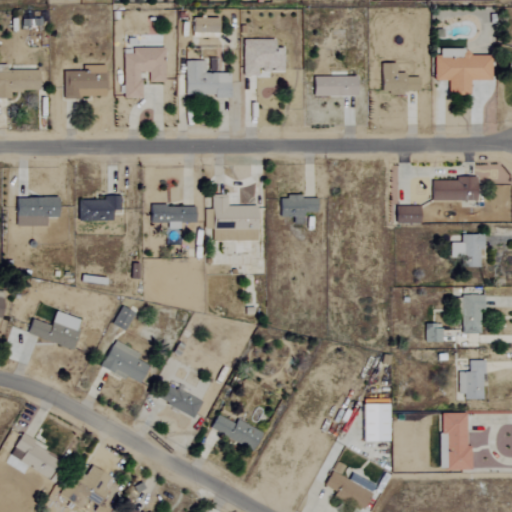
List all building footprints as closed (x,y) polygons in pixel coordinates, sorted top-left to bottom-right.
[(217,18),(191,17),(191,37),(216,38),(217,18)] [(272,40),(241,39),(241,76),(256,76),(256,71),(281,71),(282,48),(272,48),(272,40)] [(162,48),(129,49),(129,54),(121,54),(121,99),(139,99),(139,73),(146,73),(147,83),(162,82),(162,48)] [(489,81),(489,56),(466,56),(466,51),(437,50),(437,56),(432,56),(432,81),(446,81),(445,95),(468,95),(468,81),(489,81)] [(228,97),(228,73),(203,72),(203,61),(184,61),(183,96),(228,97)] [(417,92),(417,77),(403,78),(403,73),(393,73),(393,63),(379,64),(380,94),(417,92)] [(61,71),(61,97),(101,98),(102,66),(82,66),(82,72),(61,71)] [(37,92),(37,71),(0,70),(0,99),(8,99),(8,91),(37,92)] [(354,97),(354,77),(311,77),(311,96),(354,97)] [(474,201),(474,179),(429,179),(429,201),(474,201)] [(255,241),(254,206),(225,206),(225,195),(211,195),(211,210),(202,210),(203,229),(210,229),(211,242),(255,241)] [(118,196),(101,196),(101,200),(76,200),(76,221),(110,221),(110,211),(118,211),(118,196)] [(58,217),(57,197),(15,198),(15,218),(58,217)] [(314,197),(277,197),(278,217),(290,217),(290,224),(301,224),(301,213),(314,213),(314,197)] [(148,224),(166,224),(166,229),(177,229),(177,223),(192,223),(192,206),(148,207),(148,224)] [(418,207),(393,206),(393,223),(418,224),(418,207)] [(479,268),(479,235),(459,235),(458,245),(450,245),(450,258),(461,258),(461,267),(479,268)] [(479,296),(459,295),(458,333),(478,334),(479,296)] [(110,324),(123,331),(132,313),(119,306),(110,324)] [(78,320),(53,312),(48,326),(29,319),(24,335),(68,349),(78,320)] [(440,326),(423,325),(423,342),(440,342),(440,326)] [(137,384),(145,365),(134,360),(137,353),(110,342),(99,369),(137,384)] [(481,400),(481,361),(466,361),(466,372),(456,372),(455,394),(462,394),(462,400),(481,400)] [(156,401),(192,418),(199,401),(164,384),(156,401)] [(386,442),(385,400),(360,400),(361,442),(386,442)] [(444,434),(444,470),(469,470),(468,446),(463,446),(463,413),(439,414),(439,435),(444,434)] [(208,427),(251,450),(260,433),(236,420),(234,424),(215,414),(208,427)] [(45,479),(57,460),(19,436),(7,455),(45,479)] [(322,487),(333,491),(331,496),(362,509),(371,485),(348,476),(346,480),(338,477),(342,466),(332,462),(322,487)] [(108,478),(86,465),(70,492),(64,489),(59,497),(78,509),(83,499),(96,507),(106,490),(102,488),(108,478)]
